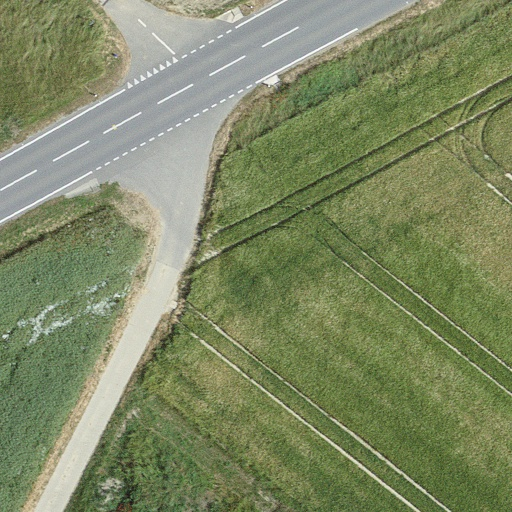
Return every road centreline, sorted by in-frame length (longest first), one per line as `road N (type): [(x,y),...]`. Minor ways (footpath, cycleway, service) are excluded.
road 1 (unclassified): [(49,511),(178,247),(197,82)]
road 2 (tertiary): [(0,190),(197,82)]
road 3 (tertiary): [(197,82),(352,0)]
